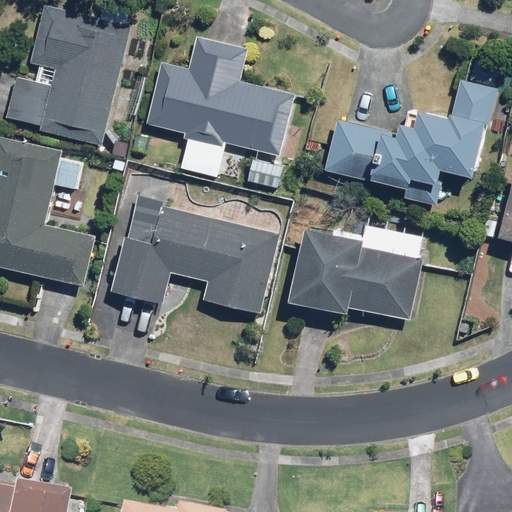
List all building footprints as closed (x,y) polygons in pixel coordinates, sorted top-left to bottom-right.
[(108,143),(134,23),(131,23),(135,0),(110,0),(107,17),(49,5),(38,55),(61,60),(56,82),(20,74),(11,117),(46,124),(45,129),(108,143)] [(196,68),(171,62),(157,119),(286,151),(301,93),(244,80),(252,46),(204,35),(196,68)] [(409,196),(443,204),(451,168),(485,175),(504,89),(464,80),(456,114),(429,108),(426,123),(412,120),(410,131),(344,117),(333,168),(411,186),(409,196)] [(80,190),(86,162),(64,158),(66,147),(0,134),(0,135),(0,263),(90,281),(99,236),(51,227),(59,185),(80,190)] [(288,161),(258,155),(253,179),(284,185),(288,161)] [(171,303),(179,271),(212,280),(208,299),(264,313),(284,232),(145,197),(122,291),(171,303)] [(367,235),(310,226),(298,297),(416,316),(429,235),(369,226),(367,235)] [(0,484),(0,511),(60,511),(63,487),(11,481),(10,486),(0,484)] [(226,511),(175,503),(174,511),(120,502),(117,511),(226,511)]
